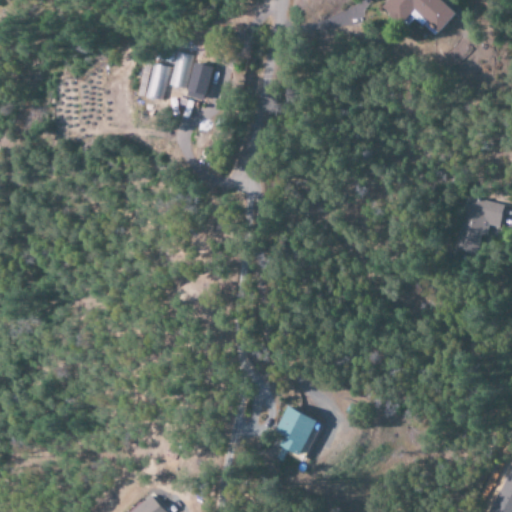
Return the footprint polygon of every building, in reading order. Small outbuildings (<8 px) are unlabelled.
[(454,13),(439,0),(385,0),(381,5),(401,23),(411,11),(436,33),(454,13)] [(185,54),(170,53),(166,87),(181,89),(185,54)] [(207,68),(190,62),(181,93),(199,98),(207,68)] [(165,68),(149,64),(140,97),(156,101),(165,68)] [(497,228),(503,206),(465,197),(452,248),(474,253),(482,224),(497,228)] [(282,436),(277,448),(298,457),(314,420),(283,408),(273,433),(282,436)] [(163,511),(148,496),(130,511),(163,511)]
